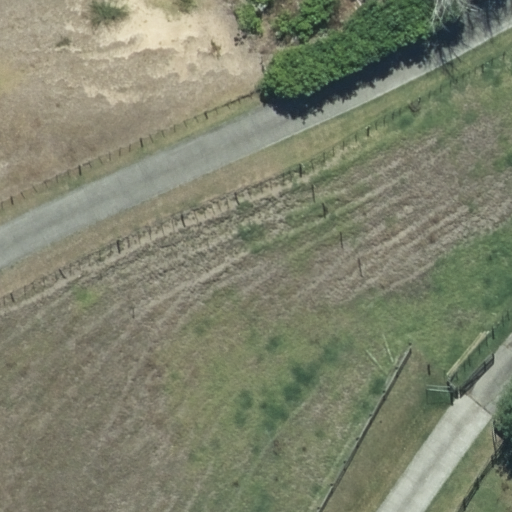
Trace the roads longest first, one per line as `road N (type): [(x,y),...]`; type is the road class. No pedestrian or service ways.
road 1 (unknown): [(0,187),(382,0)]
road 2 (unknown): [(511,270),(332,511)]
